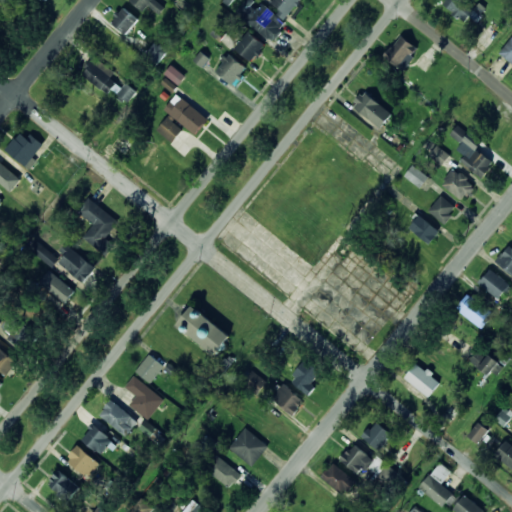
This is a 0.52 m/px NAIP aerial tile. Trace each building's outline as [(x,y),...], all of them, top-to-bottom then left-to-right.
[(132,0),(144,12),(150,5),(159,14),(165,8),(157,0),(132,0)] [(302,2),(300,0),(272,0),(284,16),(302,2)] [(444,0),(464,23),(476,12),(465,0),(444,0)] [(259,10),(250,5),(241,20),(276,40),(287,21),(262,6),(259,10)] [(112,23),(128,35),(139,19),(123,7),(112,23)] [(253,62),(267,45),(249,31),(236,48),(253,62)] [(91,45),(113,67),(125,55),(103,33),(91,45)] [(420,51),(404,35),(385,56),(401,71),(420,51)] [(511,37),(500,53),(511,63),(511,37)] [(147,56),(156,65),(167,54),(157,45),(147,56)] [(194,60),(203,68),(210,59),(201,51),(194,60)] [(247,67),(228,53),(215,71),(235,85),(247,67)] [(118,81),(110,77),(113,69),(92,58),(82,77),(112,92),(118,81)] [(179,85),(186,76),(172,65),(164,74),(179,85)] [(173,92),(178,86),(166,77),(161,84),(173,92)] [(64,101),(83,117),(93,105),(74,89),(64,101)] [(394,115),(365,91),(353,105),(382,129),(394,115)] [(159,130),(174,142),(185,127),(197,136),(210,119),(182,98),(173,111),(159,130)] [(26,168),(45,147),(26,130),(7,150),(26,168)] [(430,155),(442,165),(450,155),(438,146),(430,155)] [(483,178),(495,162),(474,147),(462,162),(483,178)] [(73,171),(57,158),(46,170),(63,184),(73,171)] [(0,184),(8,190),(20,173),(4,161),(0,166),(0,184)] [(405,177),(422,188),(430,177),(413,165),(405,177)] [(475,188),(455,168),(441,182),(462,202),(475,188)] [(458,209),(442,196),(429,211),(445,225),(458,209)] [(85,237),(101,250),(122,223),(88,198),(78,211),(95,223),(85,237)] [(410,228),(431,245),(441,232),(420,215),(410,228)] [(67,244),(57,257),(37,242),(30,251),(52,268),(57,262),(85,283),(97,267),(67,244)] [(497,261),(511,273),(511,247),(510,246),(497,261)] [(479,282),(500,300),(511,287),(490,269),(479,282)] [(42,289),(66,308),(78,294),(54,274),(42,289)] [(482,329),(494,314),(470,294),(458,309),(482,329)] [(232,339),(196,305),(179,323),(215,357),(232,339)] [(2,325),(23,345),(33,334),(13,314),(2,325)] [(17,366),(1,345),(0,345),(0,371),(4,376),(17,366)] [(475,354),(481,375),(504,367),(497,347),(475,354)] [(163,370),(176,380),(179,375),(151,353),(137,371),(153,384),(163,370)] [(290,379),(308,395),(325,376),(307,359),(290,379)] [(442,383),(417,364),(406,380),(431,398),(442,383)] [(242,383),(258,393),(266,379),(250,369),(242,383)] [(138,396),(131,405),(149,419),(165,399),(135,376),(127,387),(138,396)] [(294,416),(306,400),(283,384),(272,400),(294,416)] [(100,417),(128,436),(139,420),(111,401),(100,417)] [(284,424),(268,409),(253,424),(270,439),(284,424)] [(505,426),(511,416),(503,410),(496,421),(505,426)] [(379,450),(393,436),(378,420),(363,435),(379,450)] [(483,446),(494,432),(480,422),(469,436),(483,446)] [(102,455),(114,439),(93,424),(82,440),(102,455)] [(269,447),(247,428),(230,447),(252,467),(269,447)] [(495,455),(511,470),(511,443),(508,440),(495,455)] [(341,458),(360,477),(372,465),(380,472),(387,466),(382,461),(378,465),(356,443),(341,458)] [(100,465),(79,445),(67,459),(88,478),(100,465)] [(207,470),(232,490),(244,476),(219,456),(207,470)] [(357,483),(335,463),(322,476),(344,497),(357,483)] [(454,494),(442,485),(452,471),(440,463),(420,490),(445,507),(454,494)] [(48,484),(69,503),(81,491),(60,471),(48,484)] [(330,511),(330,494),(310,494),(310,511),(330,511)] [(455,508),(459,511),(484,511),(468,496),(455,508)] [(136,506),(143,511),(152,511),(156,507),(143,497),(136,506)] [(208,511),(209,511),(198,503),(191,511),(208,511)]
